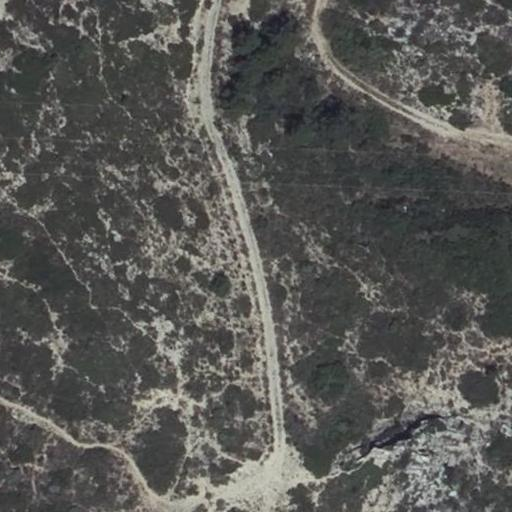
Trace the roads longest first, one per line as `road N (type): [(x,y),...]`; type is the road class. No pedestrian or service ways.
road 1 (track): [(153,511),(277,476),(263,297),(241,195),(207,102),(214,0)]
road 2 (track): [(321,0),(326,45),(370,90),(435,126),(511,136)]
